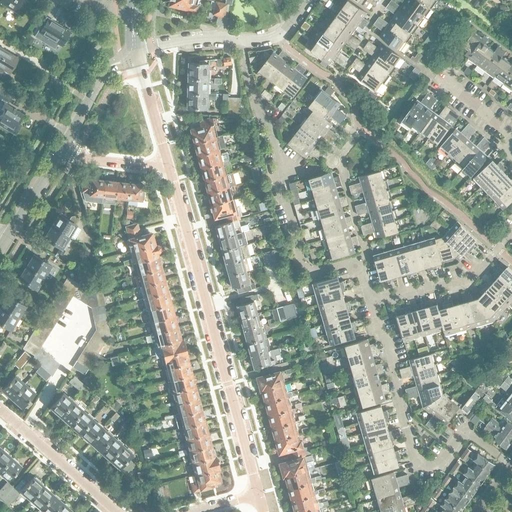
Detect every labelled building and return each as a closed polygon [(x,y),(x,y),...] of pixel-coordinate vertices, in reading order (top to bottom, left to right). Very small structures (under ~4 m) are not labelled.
[(20,15),(28,0),(2,0),(0,3),(20,15)] [(171,0),(170,5),(196,11),(198,5),(198,0),(171,0)] [(363,18),(367,13),(349,0),(344,0),(339,6),(365,25),(368,21),(363,18)] [(425,17),(404,2),(401,6),(392,0),(391,0),(389,3),(419,26),(425,17)] [(425,17),(431,9),(419,0),(405,0),(404,2),(425,17)] [(419,0),(431,9),(437,0),(436,0),(419,0)] [(213,15),(224,17),(227,4),(225,4),(216,1),(213,15)] [(413,34),(419,26),(389,3),(386,7),(395,14),(392,19),(413,34)] [(362,29),(365,25),(339,6),(334,14),(354,30),(358,25),(362,29)] [(351,34),(354,30),(334,14),(327,23),(358,46),(361,41),(351,34)] [(413,34),(392,19),(389,23),(379,16),(376,20),(407,42),(413,34)] [(42,22),(34,35),(55,48),(58,43),(60,45),(68,30),(49,19),(45,17),(42,22)] [(400,51),(407,42),(376,20),(374,24),(383,31),(380,36),(400,51)] [(303,23),(301,26),(304,28),(307,30),(310,25),(305,21),(303,23)] [(355,49),(358,46),(327,23),(321,31),(342,47),(345,42),(355,49)] [(339,51),(342,47),(321,31),(315,40),(345,62),(348,58),(339,51)] [(483,38),(482,38),(474,31),(463,46),(468,50),(465,55),(469,58),(470,56),(470,55),(483,38)] [(484,44),(488,39),(484,36),(482,38),(483,38),(470,55),(470,56),(469,58),(468,59),(475,64),(475,63),(477,64),(489,47),(484,44)] [(342,66),(345,62),(315,40),(308,49),(329,64),(333,59),(342,66)] [(403,58),(382,43),(378,48),(369,41),(366,44),(397,67),(403,58)] [(390,76),(397,67),(366,44),(363,49),(373,56),(369,60),(390,76)] [(485,71),(501,49),(498,46),(494,51),(489,47),(477,64),(476,65),(485,71)] [(0,47),(0,67),(8,72),(17,58),(0,47)] [(502,56),(505,52),(501,49),(485,71),(494,78),(495,77),(507,60),(502,56)] [(266,79),(286,54),(282,51),(278,55),(273,52),(257,72),(266,79)] [(274,86),(290,65),(286,61),(289,57),(286,54),(266,79),(274,86)] [(390,76),(369,60),(366,65),(356,58),(354,61),(384,84),(390,76)] [(209,63),(209,60),(200,60),(200,63),(189,63),(189,78),(209,79),(209,63)] [(503,83),(511,71),(511,63),(511,64),(507,60),(495,77),(503,83)] [(378,93),(384,84),(354,61),(351,65),(360,72),(357,77),(378,93)] [(282,92),(302,66),(298,63),(294,68),(290,65),(274,86),(282,92)] [(291,99),(307,78),(302,74),(306,69),(302,66),(282,92),(291,99)] [(467,67),(464,72),(468,75),(472,70),(467,67)] [(511,71),(503,83),(503,84),(511,91),(511,89),(511,71)] [(208,94),(208,93),(209,79),(189,78),(188,93),(208,94)] [(6,105),(11,96),(12,95),(0,87),(0,100),(1,101),(0,102),(0,106),(1,108),(0,110),(0,113),(1,114),(0,114),(0,124),(15,133),(20,124),(17,123),(22,115),(6,105)] [(347,116),(346,115),(337,108),(341,104),(320,87),(313,96),(314,96),(344,119),(347,116)] [(407,112),(401,120),(410,127),(432,96),(433,96),(427,92),(420,102),(416,99),(415,102),(412,100),(405,110),(407,112)] [(208,93),(208,94),(188,93),(188,108),(208,108),(208,99),(216,99),(217,93),(208,93)] [(344,119),(314,96),(313,96),(306,105),(311,108),(328,120),(331,116),(341,123),(344,119)] [(432,96),(410,127),(419,133),(434,112),(429,109),(436,99),(433,96),(432,96)] [(434,112),(419,133),(427,139),(449,109),(445,106),(438,115),(434,112)] [(328,120),(311,108),(305,116),(335,139),(338,136),(329,129),(333,123),(328,120)] [(449,109),(427,139),(436,146),(451,125),(452,125),(459,116),(453,111),(449,109)] [(332,143),(335,139),(305,116),(299,124),(320,140),(323,136),(332,143)] [(201,127),(192,130),(196,142),(218,136),(213,118),(209,120),(209,119),(199,122),(201,127)] [(447,155),(472,126),(468,123),(460,132),(456,128),(439,148),(447,155)] [(316,145),(320,140),(299,124),(292,132),(323,156),(325,152),(316,145)] [(454,162),(472,142),(468,138),(475,130),(472,126),(447,155),(454,162)] [(241,130),(243,137),(250,135),(248,128),(241,130)] [(319,160),(323,156),(292,132),(286,141),(306,157),(310,153),(319,160)] [(218,136),(196,142),(199,155),(220,149),(226,147),(223,135),(218,136)] [(463,169),(488,140),(484,137),(476,146),(472,142),(454,162),(463,169)] [(247,152),(253,151),(254,151),(251,140),(244,142),(247,152)] [(484,152),(491,144),(488,140),(463,169),(471,176),(488,156),(484,152)] [(220,149),(199,155),(202,167),(224,162),(223,161),(229,160),(229,158),(228,154),(226,152),(221,153),(220,149)] [(224,162),(202,167),(206,180),(227,174),(225,166),(231,165),(229,160),(223,161),(224,162)] [(501,160),(497,164),(493,160),(474,178),(481,186),(504,164),(501,160)] [(507,175),(504,171),(508,167),(504,164),(481,186),(488,193),(507,175)] [(350,190),(387,180),(383,169),(359,176),(360,182),(349,185),(350,190)] [(333,178),(332,171),(331,171),(306,179),(309,189),(340,180),(339,176),(333,178)] [(227,174),(206,180),(209,192),(230,187),(236,185),(233,173),(227,174)] [(511,178),(511,179),(507,175),(488,193),(496,201),(511,185),(511,178)] [(83,179),(81,193),(89,193),(88,202),(102,203),(104,180),(91,179),(90,180),(83,179)] [(104,180),(102,203),(114,204),(115,198),(116,182),(104,180)] [(312,200),(337,192),(336,187),(341,185),(340,180),(309,189),(312,200)] [(364,197),(389,190),(387,180),(350,190),(352,195),(363,191),(364,197)] [(116,182),(115,198),(128,199),(130,183),(116,182)] [(130,183),(128,199),(137,200),(137,206),(147,207),(147,201),(144,201),(145,192),(142,192),(143,184),(130,183)] [(511,200),(511,185),(496,201),(503,209),(511,200)] [(230,187),(209,192),(213,205),(234,199),(230,187)] [(356,211),(392,200),(389,190),(364,197),(366,202),(354,205),(356,211)] [(315,210),(346,201),(345,196),(339,198),(337,192),(312,200),(315,210)] [(234,199),(213,205),(216,218),(225,215),(227,223),(241,219),(240,217),(243,216),(240,205),(237,206),(235,199),(234,199)] [(370,217),(395,210),(392,200),(356,211),(357,215),(369,212),(370,217)] [(318,220),(343,212),(342,207),(347,205),(346,201),(315,210),(318,220)] [(362,230),(398,220),(395,210),(370,217),(372,222),(360,225),(362,230)] [(321,229),(352,220),(350,216),(345,217),(343,212),(318,220),(321,229)] [(71,216),(68,220),(59,214),(52,226),(69,237),(76,225),(79,221),(78,218),(74,216),(71,216)] [(227,223),(216,226),(219,238),(236,233),(244,231),(250,230),(248,224),(240,226),(239,220),(241,219),(227,223)] [(324,239),(349,232),(347,227),(353,225),(352,220),(321,229),(324,239)] [(363,235),(374,231),(376,237),(401,230),(398,220),(362,230),(363,235)] [(472,243),(476,238),(457,221),(450,229),(473,251),(477,247),(472,243)] [(137,224),(126,227),(127,233),(139,230),(137,224)] [(62,249),(69,237),(52,226),(44,238),(62,249)] [(470,254),(473,251),(450,229),(443,237),(445,240),(460,253),(459,253),(460,253),(461,255),(466,250),(470,254)] [(129,239),(127,240),(130,252),(133,251),(155,245),(152,234),(149,233),(140,236),(139,230),(127,233),(129,239)] [(236,233),(219,238),(223,250),(239,246),(247,243),(248,243),(244,231),(236,233)] [(327,249),(358,240),(356,236),(351,238),(349,232),(324,239),(327,249)] [(447,245),(445,240),(443,237),(435,240),(434,238),(424,240),(433,271),(437,270),(435,264),(441,262),(437,248),(447,245)] [(358,240),(327,249),(330,259),(355,252),(353,247),(359,245),(358,240)] [(428,272),(433,271),(424,240),(414,243),(421,268),(427,266),(428,272)] [(455,258),(460,253),(459,253),(460,253),(445,240),(447,245),(437,248),(441,262),(455,258)] [(239,246),(223,250),(226,263),(243,259),(243,258),(246,257),(251,256),(247,243),(239,246)] [(416,269),(421,268),(414,243),(404,246),(412,277),(418,275),(416,269)] [(130,259),(124,261),(124,265),(136,262),(136,263),(158,256),(157,253),(159,252),(161,249),(160,246),(157,245),(155,246),(155,245),(133,251),(134,258),(130,259)] [(408,278),(412,277),(404,246),(394,249),(401,274),(407,272),(408,278)] [(396,275),(401,274),(394,249),(384,252),(392,283),(398,281),(396,275)] [(271,264),(277,262),(273,250),(268,252),(271,264)] [(265,266),(271,264),(268,252),(262,253),(265,266)] [(388,284),(392,283),(384,252),(373,255),(380,279),(387,278),(388,284)] [(34,255),(26,267),(43,278),(47,272),(52,274),(56,269),(51,266),(34,255)] [(158,256),(136,263),(139,274),(161,268),(158,256)] [(243,259),(226,263),(230,275),(246,271),(250,270),(246,257),(243,258),(243,259)] [(26,267),(19,279),(36,290),(43,278),(26,267)] [(511,270),(508,267),(504,272),(499,267),(495,271),(511,285),(511,270)] [(161,268),(139,274),(142,286),(164,280),(161,268)] [(246,271),(230,275),(233,288),(237,287),(239,293),(256,289),(254,282),(250,283),(246,271)] [(511,299),(511,285),(495,271),(492,274),(497,279),(493,283),(511,299)] [(315,294),(346,284),(345,280),(339,282),(337,276),(313,284),(315,294)] [(79,285),(78,284),(67,277),(61,288),(73,295),(80,284),(79,285)] [(164,280),(142,286),(145,298),(168,292),(164,280)] [(102,285),(103,292),(110,290),(110,287),(108,283),(102,285)] [(511,300),(511,299),(493,283),(489,287),(484,283),(481,286),(505,308),(511,300)] [(79,300),(87,288),(80,284),(73,295),(73,296),(79,300)] [(318,304),(343,296),(341,291),(347,289),(346,284),(315,294),(318,304)] [(493,321),(505,308),(481,286),(478,289),(483,294),(479,298),(493,321)] [(73,296),(73,295),(61,288),(56,295),(69,302),(73,296)] [(85,303),(93,292),(87,288),(79,300),(85,303)] [(98,305),(104,304),(105,303),(102,291),(95,292),(98,305)] [(98,305),(95,292),(94,292),(93,292),(85,303),(91,307),(98,305)] [(168,292),(145,298),(148,310),(171,303),(168,292)] [(242,305),(238,306),(241,317),(258,313),(255,301),(259,300),(257,293),(240,298),(242,305)] [(493,321),(479,298),(479,299),(473,300),(471,294),(467,296),(476,326),(493,321)] [(64,309),(69,302),(56,295),(52,302),(64,309)] [(18,318),(25,307),(9,296),(1,308),(18,318)] [(321,314),(352,305),(350,300),(344,302),(343,296),(318,304),(321,314)] [(465,329),(476,326),(467,296),(462,297),(464,303),(458,305),(465,329)] [(439,310),(437,305),(431,306),(430,300),(425,302),(434,332),(443,330),(443,329),(438,310),(439,310)] [(465,329),(458,305),(453,306),(452,300),(446,301),(455,332),(465,329)] [(445,335),(455,332),(446,301),(442,302),(444,309),(439,310),(437,305),(439,310),(438,310),(443,329),(443,330),(445,335)] [(60,316),(64,309),(52,302),(48,308),(60,316)] [(424,335),(434,332),(425,302),(421,303),(423,309),(417,311),(424,335)] [(171,303),(148,310),(152,321),(174,315),(171,303)] [(288,305),(292,318),(297,316),(293,303),(288,305)] [(93,314),(105,312),(104,304),(98,305),(91,307),(93,314)] [(286,319),(292,318),(288,305),(283,306),(286,319)] [(324,324),(349,317),(347,311),(353,309),(352,305),(321,314),(324,324)] [(280,321),(286,319),(283,306),(277,308),(280,321)] [(424,335),(417,311),(412,312),(410,306),(405,307),(414,338),(424,335)] [(403,341),(414,338),(405,307),(401,309),(402,315),(396,316),(403,341)] [(0,323),(10,330),(18,318),(1,308),(0,309),(0,323)] [(57,322),(60,316),(48,308),(44,314),(57,322)] [(94,322),(107,319),(105,312),(93,314),(94,322)] [(258,313),(241,317),(245,330),(261,325),(258,313)] [(52,329),(57,322),(44,314),(40,321),(52,329)] [(174,315),(152,321),(155,333),(177,327),(174,315)] [(327,333),(357,325),(356,320),(350,322),(349,317),(324,324),(327,333)] [(96,330),(110,335),(110,334),(107,319),(94,322),(96,329),(96,330)] [(48,335),(52,329),(40,321),(36,327),(48,335)] [(261,325),(245,330),(248,343),(267,338),(263,325),(261,326),(261,325)] [(330,344),(354,337),(352,331),(359,329),(357,325),(327,333),(330,344)] [(44,342),(48,335),(36,327),(32,334),(44,342)] [(155,333),(150,334),(152,342),(154,342),(155,346),(158,345),(180,339),(177,327),(155,333)] [(107,339),(110,335),(96,330),(94,333),(107,339)] [(104,344),(107,339),(94,333),(92,336),(104,344)] [(40,348),(44,342),(32,334),(28,341),(40,349),(41,348),(40,348)] [(100,350),(104,344),(92,336),(88,343),(100,350)] [(267,338),(248,343),(252,355),(268,351),(265,338),(267,338)] [(180,339),(158,345),(161,357),(187,350),(184,339),(181,340),(180,339)] [(346,356),(376,347),(375,342),(369,344),(368,339),(343,346),(346,356)] [(35,356),(40,349),(28,341),(23,348),(35,356)] [(96,357),(100,350),(88,343),(83,349),(96,357)] [(349,366),(374,359),(372,354),(378,352),(376,347),(346,356),(349,366)] [(40,366),(49,355),(41,348),(40,349),(35,356),(33,359),(40,366)] [(268,351),(252,355),(255,368),(277,362),(275,355),(281,354),(279,348),(273,349),(268,351)] [(92,363),(96,357),(83,349),(79,356),(92,363)] [(187,350),(161,357),(164,369),(166,369),(189,363),(187,357),(188,357),(187,350)] [(24,351),(13,364),(19,369),(30,356),(24,351)] [(401,374),(437,363),(434,353),(409,360),(410,366),(399,369),(401,374)] [(511,358),(507,354),(503,358),(509,363),(511,359),(511,358)] [(45,370),(54,360),(49,355),(40,366),(45,370)] [(88,369),(92,363),(79,356),(76,361),(88,369)] [(352,376),(382,367),(381,363),(375,364),(374,359),(349,366),(352,376)] [(50,375),(52,376),(59,364),(54,360),(45,370),(50,375)] [(84,375),(88,369),(76,361),(72,367),(84,375)] [(189,363),(166,369),(170,381),(171,380),(192,374),(189,363)] [(415,380),(440,373),(437,363),(401,374),(402,378),(413,375),(415,380)] [(50,375),(45,370),(40,366),(41,366),(36,372),(46,380),(50,375)] [(355,386),(380,379),(378,374),(384,372),(382,367),(352,376),(355,386)] [(497,367),(494,371),(499,376),(504,381),(504,380),(510,385),(511,386),(511,379),(508,376),(506,378),(502,375),(504,373),(502,370),(497,367)] [(492,369),(488,374),(495,380),(499,376),(494,371),(492,369)] [(261,389),(284,383),(281,371),(258,378),(261,389)] [(407,393),(443,383),(440,373),(415,380),(416,386),(405,389),(407,393)] [(192,374),(171,380),(174,392),(195,386),(192,374)] [(12,398),(25,384),(14,375),(2,389),(12,398)] [(97,383),(92,380),(86,375),(82,381),(92,390),(97,383)] [(81,392),(86,386),(74,376),(69,381),(81,392)] [(358,396),(388,387),(387,383),(381,384),(380,379),(355,386),(358,396)] [(504,381),(500,386),(506,390),(511,394),(507,399),(511,403),(511,386),(510,385),(504,380),(504,381)] [(298,390),(287,392),(284,383),(261,389),(263,398),(265,398),(266,402),(288,396),(299,394),(298,390)] [(422,407),(446,391),(443,383),(407,393),(408,398),(419,395),(422,407)] [(28,399),(35,392),(25,384),(12,398),(22,407),(24,405),(27,408),(32,403),(28,399)] [(85,395),(89,389),(86,386),(81,392),(85,395)] [(195,386),(174,392),(177,404),(198,398),(195,386)] [(361,407),(386,400),(384,394),(390,392),(388,387),(358,396),(361,407)] [(429,427),(453,397),(446,391),(422,407),(433,415),(426,424),(429,427)] [(473,407),(471,406),(480,396),(475,392),(462,408),(463,408),(462,409),(467,415),(473,407)] [(61,416),(73,401),(63,393),(50,407),(61,416)] [(94,404),(100,398),(96,395),(90,401),(94,404)] [(485,395),(482,398),(502,416),(504,414),(511,421),(511,403),(507,399),(503,396),(497,405),(485,395)] [(291,409),(288,396),(266,402),(269,415),(291,409)] [(445,424),(457,410),(461,404),(453,397),(429,427),(433,429),(440,420),(445,424)] [(180,413),(164,417),(165,419),(180,415),(202,410),(198,398),(177,404),(180,413)] [(111,406),(117,411),(122,405),(116,400),(111,406)] [(71,425),(83,410),(73,401),(61,416),(71,425)] [(104,413),(110,407),(106,403),(100,410),(104,413)] [(359,422),(390,414),(389,409),(382,411),(381,405),(357,413),(359,422)] [(273,427),(295,421),(291,409),(269,415),(273,427)] [(474,409),(467,418),(470,420),(477,412),(474,409)] [(80,434),(93,419),(83,410),(71,425),(80,434)] [(202,410),(180,415),(184,427),(205,421),(202,410)] [(114,421),(119,415),(116,412),(110,418),(114,421)] [(470,420),(475,424),(482,416),(477,412),(470,420)] [(377,428),(387,426),(385,420),(391,418),(390,414),(359,422),(362,432),(377,428)] [(511,425),(505,420),(503,418),(499,423),(492,418),(490,421),(500,428),(511,439),(511,425)] [(90,442),(103,427),(93,419),(80,434),(90,442)] [(124,430),(129,424),(126,421),(120,427),(124,430)] [(205,421),(184,427),(187,439),(208,433),(205,421)] [(276,440),(298,434),(295,421),(273,427),(276,440)] [(507,448),(511,440),(511,439),(500,428),(490,421),(485,427),(495,435),(493,437),(507,448)] [(365,443),(396,434),(394,429),(388,431),(387,426),(377,428),(362,432),(365,443)] [(100,451),(112,436),(103,427),(90,442),(100,451)] [(208,433),(187,439),(190,451),(211,445),(208,433)] [(293,454),(310,449),(309,446),(304,448),(302,441),(300,441),(298,434),(276,440),(280,453),(292,450),(293,454)] [(386,447),(393,445),(391,441),(397,439),(396,434),(365,443),(368,453),(386,447)] [(110,460),(122,445),(112,436),(100,451),(110,460)] [(122,445),(110,460),(126,474),(135,464),(128,459),(133,454),(122,445)] [(211,445),(190,451),(193,463),(216,456),(214,448),(212,449),(211,445)] [(386,458),(401,454),(400,449),(394,451),(393,445),(386,447),(368,453),(371,462),(386,458)] [(150,448),(143,450),(145,457),(151,456),(150,448)] [(0,469),(11,457),(2,449),(0,450),(0,469)] [(312,454),(310,450),(310,449),(293,454),(295,460),(281,464),(284,475),(308,469),(306,462),(313,461),(312,454)] [(465,461),(469,456),(464,452),(460,457),(465,461)] [(478,452),(473,459),(476,461),(490,471),(495,464),(481,454),(478,452)] [(397,460),(403,459),(401,454),(386,458),(371,462),(375,473),(399,466),(397,460)] [(216,456),(193,463),(196,474),(217,469),(219,468),(216,456)] [(0,473),(8,480),(21,466),(11,457),(0,469),(0,473)] [(476,461),(472,468),(485,478),(490,471),(476,461)] [(456,474),(459,469),(454,466),(451,471),(456,474)] [(468,466),(463,473),(466,475),(480,485),(485,478),(472,468),(468,466)] [(195,482),(190,483),(193,492),(216,486),(215,482),(219,481),(220,479),(217,469),(196,474),(193,475),(195,482)] [(321,476),(311,478),(308,469),(284,475),(286,483),(288,483),(289,488),(312,482),(322,480),(321,476)] [(141,488),(148,487),(145,471),(137,472),(141,488)] [(408,479),(407,474),(396,478),(394,472),(370,479),(372,489),(408,479)] [(466,475),(462,482),(475,492),(480,485),(466,475)] [(30,500),(43,485),(33,476),(20,491),(30,500)] [(375,500),(400,492),(399,487),(410,484),(408,479),(372,489),(375,500)] [(446,488),(449,483),(444,479),(441,484),(446,488)] [(458,479),(454,486),(471,498),(475,492),(462,482),(458,479)] [(14,487),(12,486),(7,481),(0,489),(0,497),(2,500),(14,487)] [(314,491),(312,482),(289,488),(293,501),(315,494),(315,495),(325,492),(324,488),(314,491)] [(40,508),(53,494),(43,485),(30,500),(40,508)] [(454,486),(449,492),(466,505),(471,498),(454,486)] [(20,493),(15,488),(14,487),(2,500),(9,505),(20,493)] [(155,503),(165,500),(161,487),(152,490),(155,503)] [(437,500),(440,495),(436,491),(432,496),(437,500)] [(378,509),(414,499),(413,494),(402,498),(400,492),(375,500),(378,509)] [(449,493),(445,498),(462,510),(466,505),(449,492),(449,493)] [(44,511),(54,511),(63,503),(53,494),(40,508),(44,511)] [(318,503),(315,495),(315,494),(293,501),(295,511),(300,511),(318,507),(319,507),(329,505),(328,501),(318,503)] [(445,498),(440,504),(444,507),(450,511),(460,511),(462,510),(445,498)] [(414,499),(378,509),(379,511),(406,511),(404,507),(416,503),(414,499)] [(72,511),(73,511),(63,503),(54,511),(72,511)]
